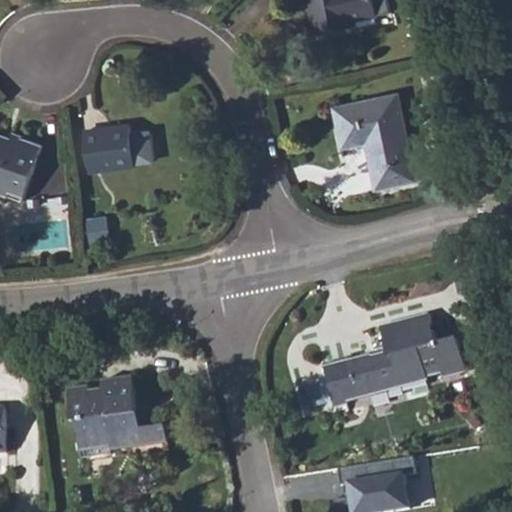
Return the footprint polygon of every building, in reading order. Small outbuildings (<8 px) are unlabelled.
[(308,0),(314,32),(354,25),(354,21),(377,16),(373,0),(308,0)] [(416,63),(418,73),(439,69),(436,58),(416,63)] [(343,141),(366,136),(367,141),(377,186),(417,178),(398,92),(335,106),(343,141)] [(84,131),(89,172),(157,163),(153,130),(129,132),(129,126),(84,131)] [(0,192),(8,195),(10,189),(24,194),(42,145),(22,138),(22,135),(12,132),(9,138),(7,144),(0,140),(2,136),(0,135),(0,192)] [(343,141),(344,146),(367,141),(366,136),(343,141)] [(8,195),(22,200),(24,194),(10,189),(8,195)] [(463,263),(467,276),(479,273),(476,260),(463,263)] [(346,399),(343,389),(366,382),(369,394),(389,388),(388,383),(425,374),(426,376),(444,372),(445,375),(466,369),(459,339),(451,341),(450,336),(440,338),(440,341),(437,342),(430,315),(383,327),(390,357),(377,361),(369,357),(351,362),(350,360),(325,366),(328,378),(333,402),(335,409),(347,405),(346,399)] [(45,356),(47,371),(54,371),(52,356),(45,356)] [(140,415),(135,378),(103,382),(105,393),(89,394),(88,388),(70,391),(75,425),(78,425),(84,459),(113,455),(112,449),(144,444),(140,415)] [(333,402),(328,378),(313,382),(319,406),(333,402)] [(346,399),(369,394),(366,382),(343,389),(346,399)] [(0,410),(0,454),(8,454),(7,410),(0,410)] [(140,415),(144,444),(168,442),(166,429),(155,430),(153,414),(140,415)] [(418,460),(341,472),(347,511),(414,511),(410,480),(421,478),(418,460)]
